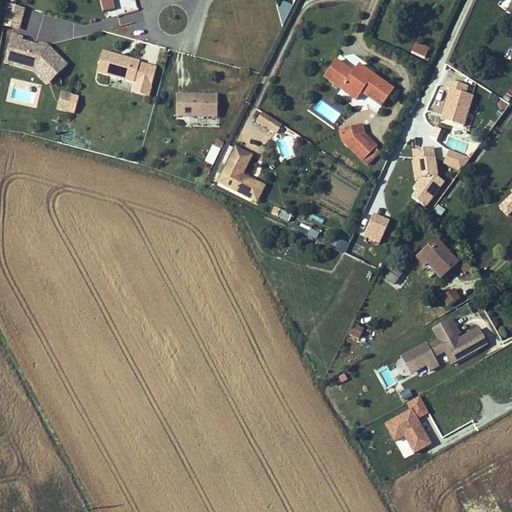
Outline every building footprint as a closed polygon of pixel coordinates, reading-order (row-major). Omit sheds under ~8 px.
[(285,23),(293,5),(283,0),(275,18),(285,23)] [(8,3),(5,15),(22,20),(26,8),(8,3)] [(5,65),(31,70),(44,83),(49,84),(69,64),(49,44),(26,40),(21,35),(11,33),(5,65)] [(425,59),(429,50),(415,44),(411,53),(425,59)] [(134,83),(140,62),(123,57),(122,59),(118,57),(119,56),(103,52),(97,73),(134,83)] [(393,91),(358,65),(352,73),(335,61),(324,77),(356,100),(362,93),(382,107),(393,91)] [(463,127),(472,96),(465,94),(467,86),(449,81),(446,89),(450,90),(446,106),(449,107),(445,121),(463,127)] [(61,90),(57,109),(75,114),(79,94),(61,90)] [(217,117),(218,96),(184,95),(184,117),(217,117)] [(122,111),(139,114),(141,106),(123,102),(122,111)] [(445,121),(449,107),(446,106),(441,120),(445,121)] [(275,133),(281,124),(262,112),(256,121),(275,133)] [(363,135),(361,126),(340,132),(342,141),(363,135)] [(375,147),(363,135),(342,141),(362,160),(363,159),(374,148),(375,147)] [(215,165),(223,141),(214,138),(206,162),(215,165)] [(249,198),(257,183),(242,175),(251,156),(236,148),(218,183),(249,198)] [(368,165),(379,153),(374,148),(363,159),(368,165)] [(437,177),(432,148),(418,150),(420,160),(422,177),(413,189),(421,195),(416,201),(425,207),(442,185),(437,181),(437,177)] [(256,202),(264,186),(257,183),(249,198),(256,202)] [(441,217),(446,211),(438,206),(433,211),(441,217)] [(278,216),(280,210),(275,208),(272,214),(278,216)] [(380,244),(389,223),(373,215),(364,236),(380,244)] [(316,239),(318,234),(311,230),(309,235),(316,239)] [(457,263),(436,240),(420,254),(427,263),(432,259),(444,275),(457,263)] [(345,252),(348,246),(342,243),(339,249),(345,252)] [(427,263),(420,254),(416,258),(423,266),(427,263)] [(444,275),(432,259),(427,263),(440,279),(444,275)] [(464,261),(457,268),(465,276),(473,268),(464,261)] [(394,284),(401,274),(394,269),(386,279),(394,284)] [(460,299),(454,290),(442,297),(448,306),(460,299)] [(452,365),(481,348),(472,332),(459,340),(452,344),(450,340),(457,337),(460,335),(451,319),(432,329),(439,341),(428,347),(427,344),(407,355),(417,371),(426,366),(429,371),(439,366),(434,358),(445,352),(452,365)] [(359,340),(364,330),(354,325),(349,335),(359,340)] [(487,345),(479,329),(472,332),(481,348),(487,345)] [(417,371),(407,355),(401,358),(411,375),(417,371)] [(404,401),(413,396),(409,388),(400,394),(404,401)] [(384,423),(394,442),(404,437),(413,455),(433,445),(413,408),(384,423)]
